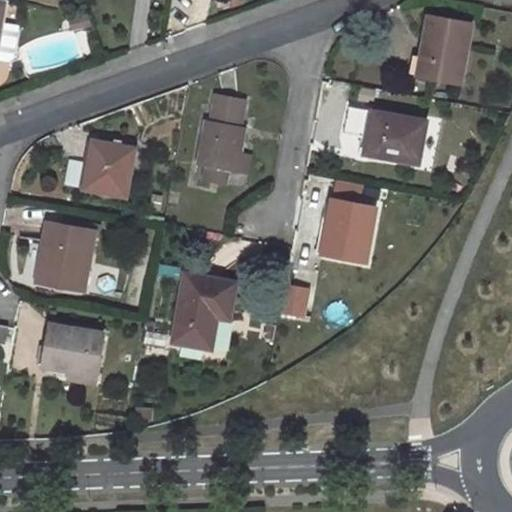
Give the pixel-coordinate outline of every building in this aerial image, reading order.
[(470,23),(428,16),(417,74),(459,82),(470,23)] [(349,107),(344,134),(367,138),(372,112),(349,107)] [(424,122),(372,112),(367,138),(365,152),(417,162),(424,122)] [(245,127),(204,120),(196,165),(206,167),(226,171),(237,173),(240,155),(245,127)] [(133,149),(93,142),(85,188),(125,196),(133,149)] [(240,155),(237,173),(246,174),(249,156),(240,155)] [(206,167),(204,179),(224,183),(226,171),(206,167)] [(375,207),(331,200),(323,253),(365,261),(375,207)] [(94,232),(48,223),(37,282),(83,291),(94,232)] [(234,282),(185,275),(173,342),(210,349),(216,317),(228,319),(234,282)] [(102,334),(50,325),(43,366),(70,370),(68,377),(95,381),(102,334)]
